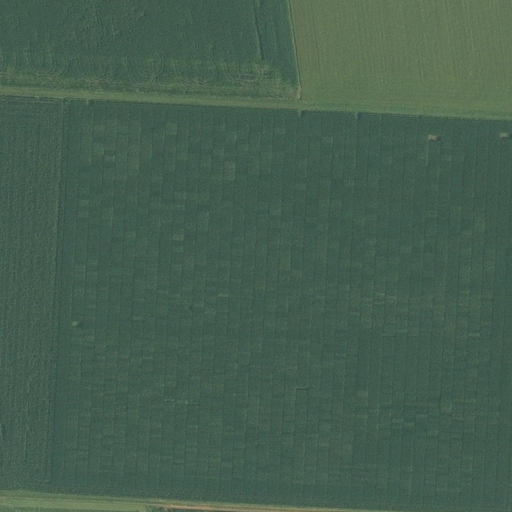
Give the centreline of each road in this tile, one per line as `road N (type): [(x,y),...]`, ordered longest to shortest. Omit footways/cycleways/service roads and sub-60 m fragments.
road 1 (track): [(511,114),(0,89)]
road 2 (track): [(327,511),(0,496)]
